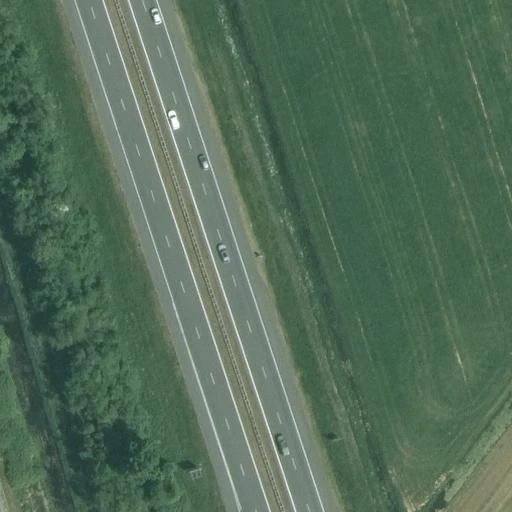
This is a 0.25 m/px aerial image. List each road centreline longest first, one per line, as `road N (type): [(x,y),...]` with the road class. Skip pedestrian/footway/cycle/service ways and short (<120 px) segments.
road 1 (motorway): [(88,0),(256,511)]
road 2 (motorway): [(308,511),(141,0)]
